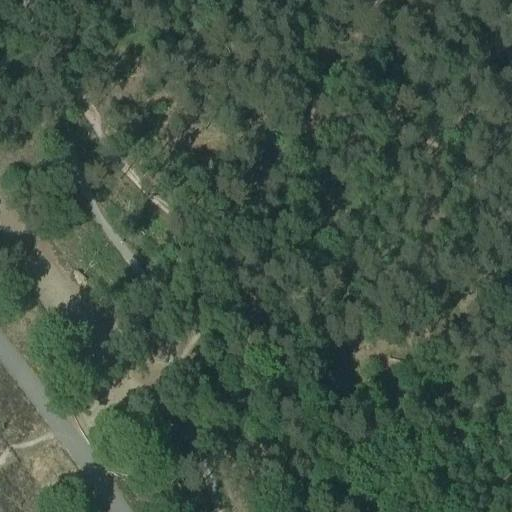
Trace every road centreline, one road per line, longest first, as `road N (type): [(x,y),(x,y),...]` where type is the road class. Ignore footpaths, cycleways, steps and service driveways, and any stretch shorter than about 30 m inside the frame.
road 1 (unknown): [(216,260),(378,0)]
road 2 (unknown): [(0,462),(97,413),(168,350)]
road 3 (unclassified): [(117,511),(0,350)]
